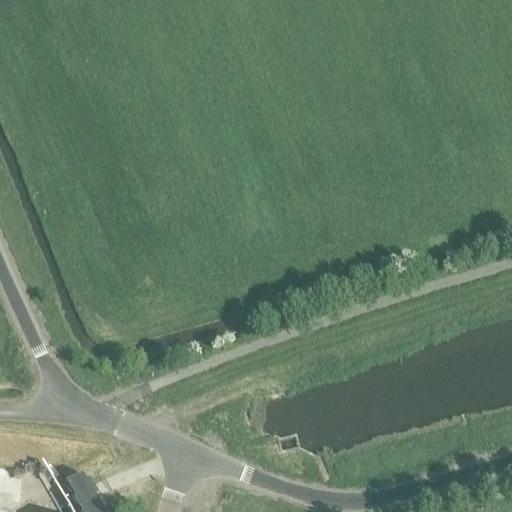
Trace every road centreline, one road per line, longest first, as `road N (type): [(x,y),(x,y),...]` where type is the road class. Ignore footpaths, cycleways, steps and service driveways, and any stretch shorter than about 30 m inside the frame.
road 1 (unclassified): [(193,458),(292,498),(354,508),(511,466)]
road 2 (unclassified): [(193,458),(85,411),(55,385),(0,263)]
